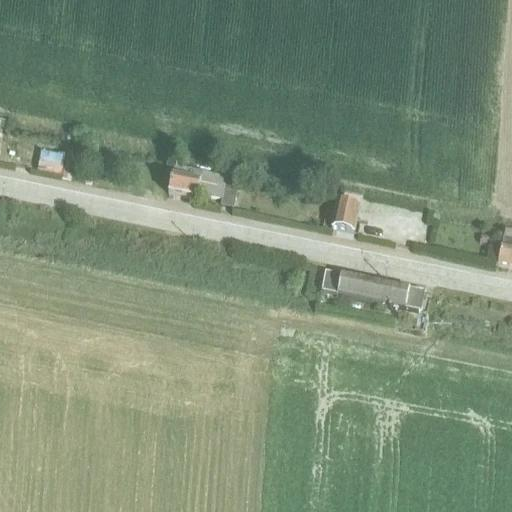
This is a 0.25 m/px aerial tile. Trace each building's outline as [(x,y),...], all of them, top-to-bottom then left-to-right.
[(47,149),(43,164),(59,169),(64,154),(47,149)] [(175,170),(169,199),(197,205),(198,199),(223,204),(221,210),(234,212),(238,193),(234,192),(236,184),(175,170)] [(338,206),(332,233),(333,233),(354,238),(360,211),(338,206)] [(511,233),(506,233),(499,268),(511,270),(511,233)] [(326,276),(322,296),(419,315),(423,296),(338,279),(326,276)]
